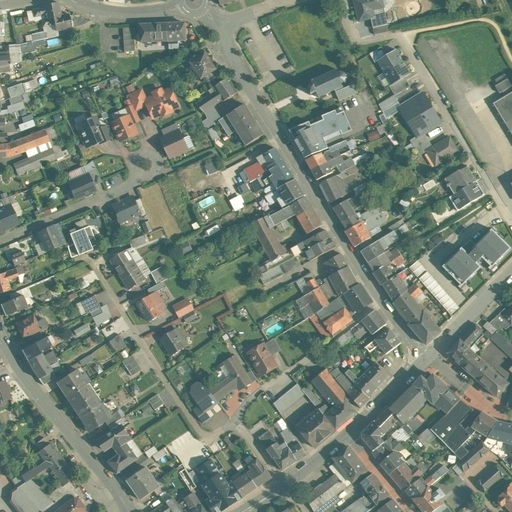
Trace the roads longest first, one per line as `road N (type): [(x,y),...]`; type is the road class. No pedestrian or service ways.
road 1 (residential): [(428,356),(382,301),(279,137),(228,28)]
road 2 (residential): [(284,484),(235,424),(201,436),(88,258)]
road 3 (residential): [(128,511),(0,335)]
road 4 (residential): [(399,37),(511,220)]
road 5 (residential): [(149,163),(147,178),(0,239)]
